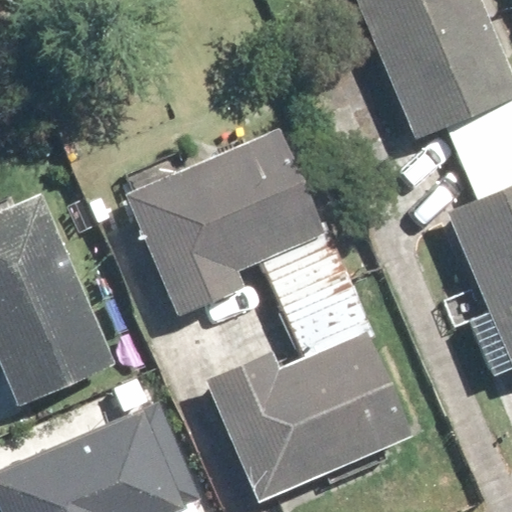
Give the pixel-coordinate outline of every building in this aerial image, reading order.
[(511,96),(469,0),(336,0),(402,147),(511,98),(511,96)] [(225,278),(312,239),(268,133),(112,202),(165,321),(231,292),(225,278)] [(511,181),(435,214),(507,383),(511,381),(511,181)] [(103,368),(26,198),(0,209),(0,397),(6,411),(103,368)] [(191,386),(246,510),(399,442),(353,336),(273,375),(264,354),(191,386)] [(179,511),(191,508),(149,405),(0,465),(0,511),(179,511)]
